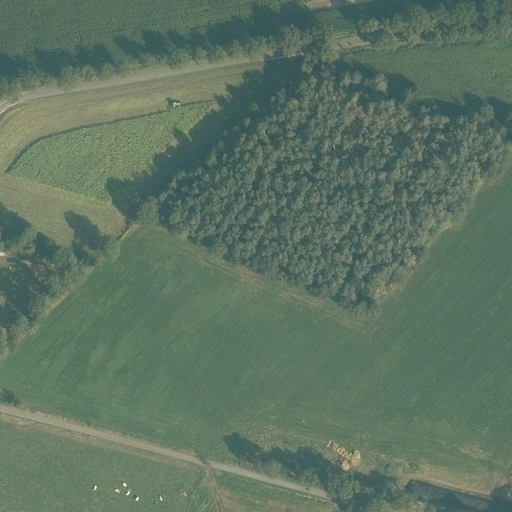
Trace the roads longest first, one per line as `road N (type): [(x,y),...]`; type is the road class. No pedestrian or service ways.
road 1 (unclassified): [(0,109),(26,97),(212,66),(511,24)]
road 2 (unclassified): [(380,511),(0,414)]
